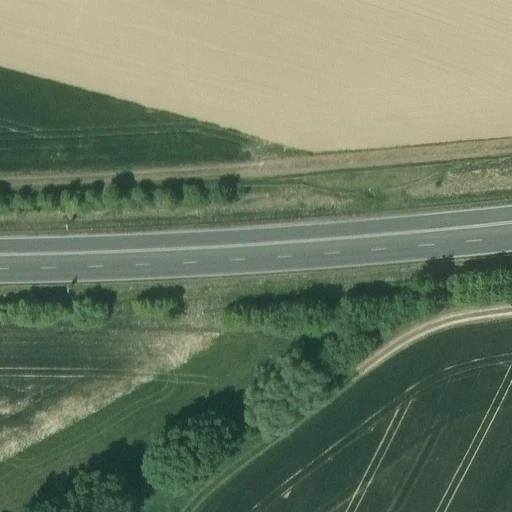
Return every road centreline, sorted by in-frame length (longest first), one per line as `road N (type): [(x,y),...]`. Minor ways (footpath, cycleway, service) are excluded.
road 1 (track): [(0,180),(273,164),(511,137)]
road 2 (trunk): [(0,261),(180,256),(511,229)]
road 3 (track): [(215,511),(311,418),(436,334),(511,315)]
road 4 (track): [(98,511),(327,368)]
